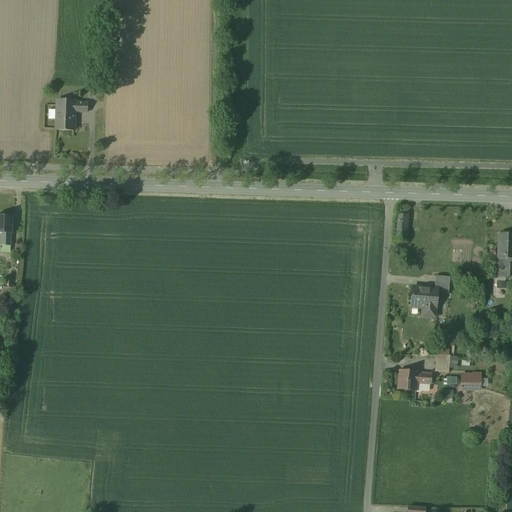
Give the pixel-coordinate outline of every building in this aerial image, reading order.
[(75,101),(57,101),(56,131),(74,131),(74,113),(75,103),(75,101)] [(87,104),(75,103),(74,113),(87,113),(87,104)] [(409,211),(396,210),(394,242),(406,242),(409,211)] [(13,218),(0,216),(0,234),(11,235),(12,235),(13,218)] [(0,234),(0,246),(10,247),(11,235),(0,234)] [(511,235),(499,235),(498,256),(510,257),(510,260),(511,259),(511,235)] [(498,256),(497,264),(509,265),(510,260),(510,257),(498,256)] [(509,265),(497,264),(497,278),(505,279),(509,279),(510,265),(509,265)] [(450,278),(436,276),(435,289),(438,289),(438,293),(449,294),(450,278)] [(12,281),(7,280),(6,285),(4,285),(3,291),(15,292),(16,286),(12,286),(12,281)] [(435,289),(413,287),(411,308),(412,308),(412,306),(425,307),(425,316),(423,316),(435,317),(436,309),(437,310),(438,293),(438,289),(435,289)] [(450,356),(436,356),(435,372),(448,373),(450,356)] [(417,373),(400,372),(398,390),(416,391),(416,384),(422,384),(430,385),(431,375),(417,374),(417,373)] [(480,377),(461,376),(461,390),(479,390),(480,377)] [(457,385),(457,377),(447,377),(447,385),(457,385)]
